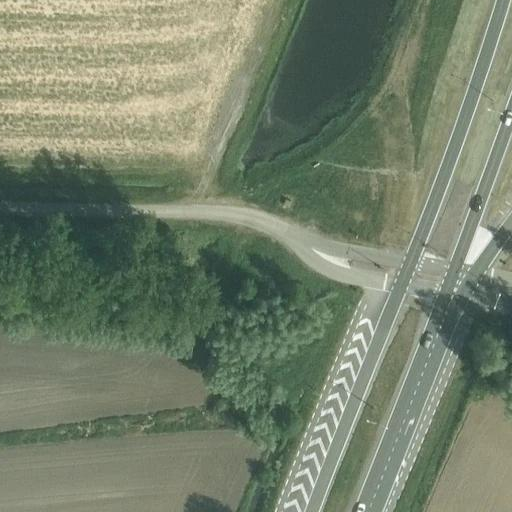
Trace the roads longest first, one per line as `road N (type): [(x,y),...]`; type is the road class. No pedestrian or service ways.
road 1 (unclassified): [(318,255),(239,215),(0,208)]
road 2 (trunk): [(504,0),(409,264)]
road 3 (trunk): [(400,286),(310,511)]
road 4 (trunk): [(360,511),(445,294)]
road 5 (trunk): [(453,272),(511,102)]
